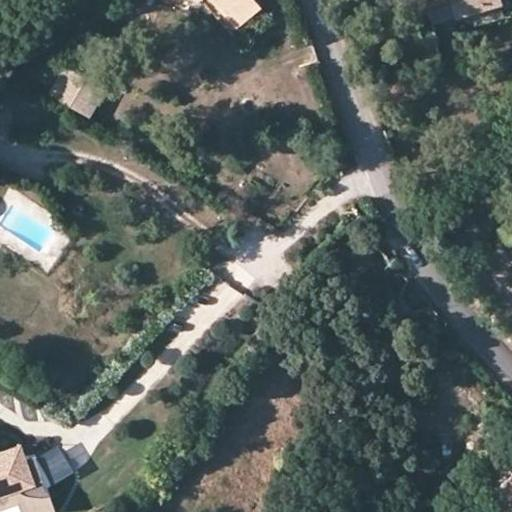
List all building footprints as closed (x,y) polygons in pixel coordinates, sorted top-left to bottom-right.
[(204,0),(215,0),(239,26),(259,7),(253,0),(204,0)] [(233,32),(239,26),(215,0),(204,0),(233,32)] [(423,0),(431,22),(494,0),(423,0)] [(161,44),(169,19),(152,14),(145,39),(161,44)] [(67,70),(53,93),(86,113),(100,90),(67,70)] [(0,501),(7,505),(13,493),(20,490),(24,494),(29,496),(34,497),(39,497),(44,497),(49,495),(42,476),(32,480),(18,443),(0,450),(0,501)] [(511,464),(497,484),(511,496),(511,464)]
